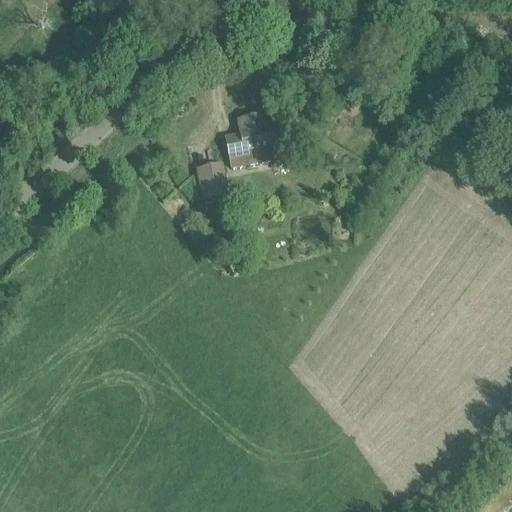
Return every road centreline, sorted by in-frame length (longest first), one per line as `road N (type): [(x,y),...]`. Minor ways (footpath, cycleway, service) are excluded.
road 1 (unclassified): [(0,215),(236,0)]
road 2 (unclassified): [(511,151),(298,16)]
road 3 (residential): [(511,26),(298,16)]
